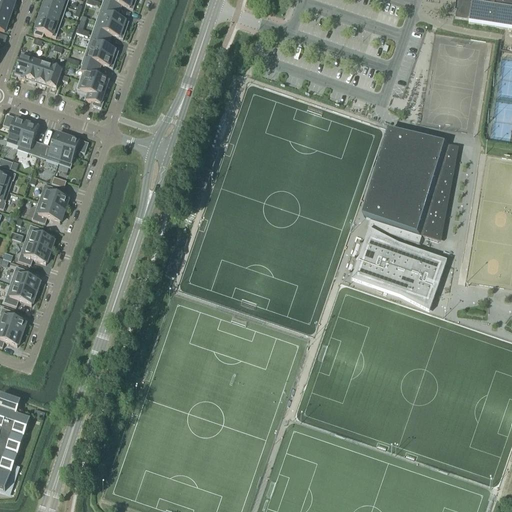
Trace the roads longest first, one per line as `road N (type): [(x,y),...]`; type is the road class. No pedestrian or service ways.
road 1 (residential): [(0,361),(28,370),(109,135)]
road 2 (tertiary): [(84,394),(141,222)]
road 3 (residential): [(109,135),(153,0)]
road 4 (tertiary): [(84,394),(40,511)]
road 5 (tertiary): [(52,511),(84,394)]
